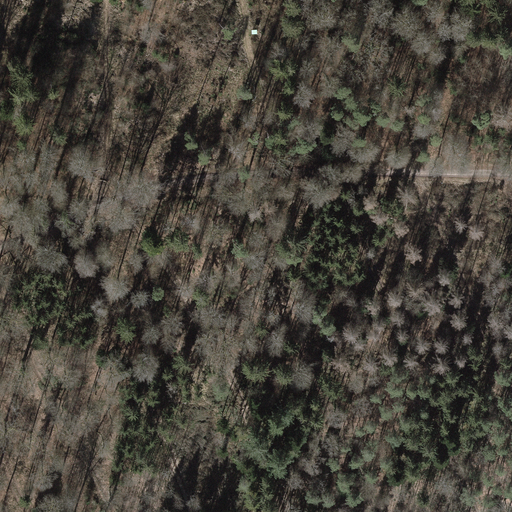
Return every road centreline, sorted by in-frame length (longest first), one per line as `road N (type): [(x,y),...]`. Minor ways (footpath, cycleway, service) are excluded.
road 1 (track): [(511,175),(371,170),(200,178),(108,202),(0,249)]
road 2 (track): [(283,511),(511,441)]
